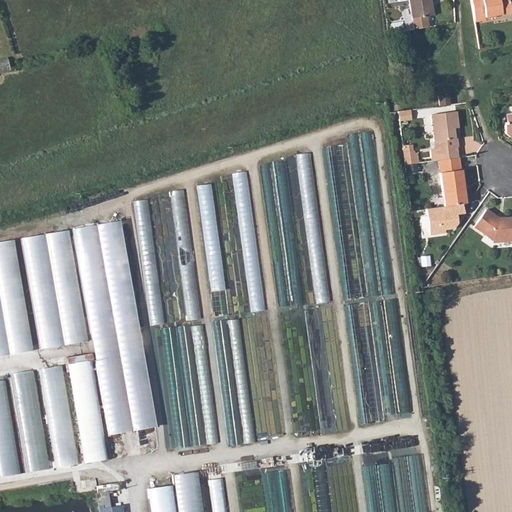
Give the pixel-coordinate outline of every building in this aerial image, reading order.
[(428,0),(408,0),(413,30),(427,28),(425,17),(432,15),(428,0)] [(469,0),(474,21),(484,20),(484,17),(510,13),(507,0),(469,0)] [(447,95),(437,96),(438,107),(448,105),(447,95)] [(398,110),(400,120),(412,118),(410,108),(398,110)] [(429,150),(431,161),(439,160),(456,158),(454,148),(456,148),(455,139),(453,139),(452,129),(454,129),(457,128),(455,112),(430,115),(434,150),(429,150)] [(506,122),(502,122),(504,134),(509,137),(511,136),(511,113),(505,115),(506,122)] [(316,302),(329,301),(312,152),(298,153),(316,302)] [(402,155),(403,165),(411,164),(409,154),(402,155)] [(441,173),(439,173),(443,206),(461,204),(465,203),(460,170),(462,170),(460,158),(456,158),(439,160),(441,173)] [(235,194),(240,194),(240,191),(248,191),(248,171),(235,171),(235,194)] [(228,314),(213,182),(199,184),(214,316),(228,314)] [(171,190),(187,320),(201,318),(185,188),(171,190)] [(136,200),(149,324),(163,323),(150,198),(136,200)] [(264,309),(253,204),(240,206),(251,311),(264,309)] [(463,214),(461,204),(443,206),(425,209),(428,235),(444,233),(443,230),(452,229),(456,223),(455,215),(463,214)] [(472,227),(491,241),(511,239),(511,217),(502,218),(502,220),(497,220),(495,219),(496,217),(484,209),(472,227)] [(129,431),(156,427),(123,220),(95,225),(129,431)] [(129,431),(95,225),(74,228),(107,435),(129,431)] [(86,342),(68,231),(45,235),(63,346),(86,342)] [(63,346),(45,235),(22,239),(40,350),(63,346)] [(31,351),(13,240),(0,242),(0,304),(8,355),(31,351)] [(280,307),(290,306),(286,268),(276,269),(280,307)] [(0,356),(8,355),(0,304),(0,356)] [(187,325),(178,327),(179,336),(189,334),(187,325)] [(90,360),(67,364),(83,464),(107,460),(90,360)] [(40,369),(56,465),(77,462),(62,365),(40,369)] [(11,373),(27,472),(49,469),(32,370),(11,373)] [(0,381),(0,476),(19,474),(4,380),(0,381)] [(422,511),(421,455),(394,455),(394,462),(379,463),(379,481),(373,482),(372,470),(367,470),(367,491),(381,491),(381,497),(384,497),(384,511),(422,511)] [(176,511),(200,511),(195,472),(171,476),(176,511)] [(212,511),(225,511),(221,478),(208,480),(212,511)] [(173,511),(170,486),(147,489),(150,511),(173,511)] [(110,505),(109,491),(99,492),(99,511),(124,511),(124,504),(110,505)]
